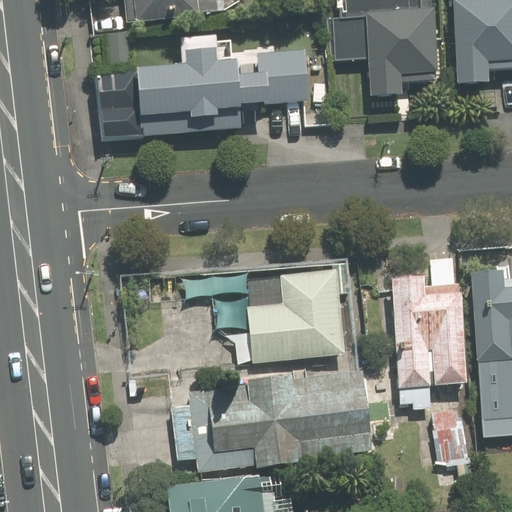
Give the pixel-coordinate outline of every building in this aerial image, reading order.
[(122,0),(123,29),(222,24),(220,0),(122,0)] [(434,83),(432,0),(335,0),(335,19),(326,20),(327,67),(365,67),(366,103),(397,103),(397,84),(434,83)] [(511,1),(481,3),(481,0),(449,0),(453,92),(485,90),(484,74),(511,72),(511,1)] [(239,114),(303,110),(300,53),(254,55),(255,82),(234,83),(233,72),(216,73),(215,56),(183,58),(184,75),(131,78),(135,144),(240,138),(239,114)] [(131,78),(95,81),(101,148),(135,144),(131,78)] [(393,279),(400,405),(410,404),(410,412),(428,411),(427,386),(461,384),(454,256),(427,257),(428,277),(393,279)] [(347,297),(344,262),(329,263),(330,273),(241,280),(248,372),(343,364),(337,298),(347,297)] [(511,286),(507,287),(506,271),(466,275),(479,439),(511,435),(511,286)] [(362,372),(188,390),(197,473),(371,455),(362,372)] [(460,408),(431,411),(437,469),(466,465),(460,408)] [(271,511),(269,485),(170,493),(171,511),(271,511)]
